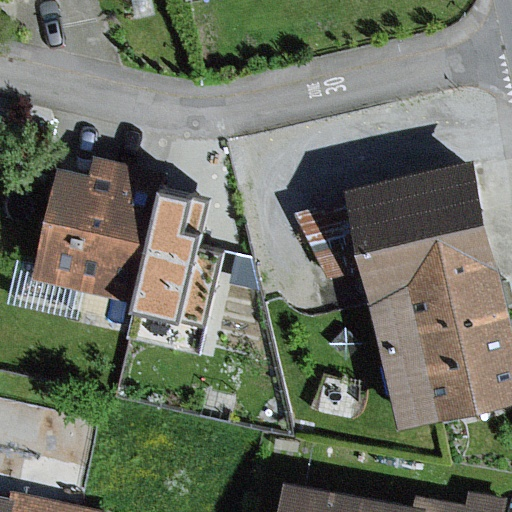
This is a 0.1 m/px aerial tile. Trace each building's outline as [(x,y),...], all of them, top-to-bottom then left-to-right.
[(511,294),(481,154),(352,182),(355,196),(371,269),(405,420),(511,396),(511,294)] [(97,171),(63,163),(37,275),(132,297),(162,171),(101,156),(97,171)] [(224,186),(162,171),(132,297),(128,313),(216,333),(237,240),(213,235),(224,186)] [(371,269),(355,196),(298,208),(330,277),(371,269)] [(238,397),(233,414),(268,424),(277,394),(253,386),(249,400),(238,397)] [(425,511),(428,499),(287,477),(281,511),(425,511)] [(0,511),(14,511),(19,492),(0,487),(0,511)] [(470,506),(428,499),(425,511),(506,511),(509,495),(472,489),(470,506)] [(114,511),(19,492),(14,511),(114,511)]
